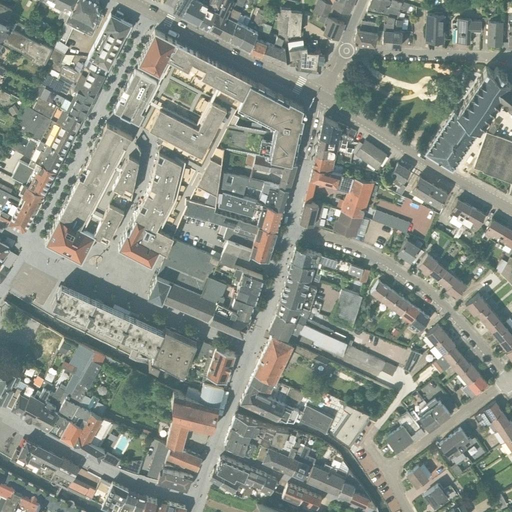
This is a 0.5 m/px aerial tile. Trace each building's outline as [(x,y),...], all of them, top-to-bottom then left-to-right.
[(60,4),(70,9),(74,0),(40,0),(41,0),(47,4),(48,0),(52,0),(55,1),(53,6),(58,9),(60,4)] [(74,0),(70,9),(65,20),(91,33),(97,23),(98,24),(103,14),(97,11),(100,4),(101,4),(99,0),(74,0)] [(178,0),(174,9),(180,12),(188,0),(178,0)] [(188,0),(180,12),(186,15),(191,18),(200,0),(188,0)] [(208,0),(200,0),(191,18),(198,22),(199,21),(203,12),(205,7),(208,0)] [(198,22),(200,23),(209,27),(216,12),(217,10),(221,0),(208,0),(205,7),(203,12),(199,21),(198,22)] [(209,27),(219,32),(227,15),(233,0),(223,0),(219,11),(217,10),(216,12),(209,27)] [(219,32),(229,37),(237,20),(237,19),(241,10),(245,0),(236,0),(233,7),(229,16),(227,15),(219,32)] [(315,0),(315,4),(316,4),(332,11),(334,6),(349,11),(353,0),(326,0),(326,1),(324,0),(315,0)] [(369,0),(369,2),(366,10),(377,13),(380,14),(381,13),(394,16),(398,17),(400,12),(397,11),(399,8),(407,11),(410,4),(403,1),(401,1),(398,0),(369,0)] [(0,2),(0,20),(6,23),(9,17),(13,10),(0,2)] [(330,17),(332,11),(316,4),(313,10),(321,14),(319,21),(327,24),(324,31),(338,37),(344,22),(330,17)] [(288,15),(288,33),(300,33),(301,11),(291,10),(291,8),(281,7),(280,13),(279,13),(279,14),(288,15)] [(261,21),(263,15),(265,11),(260,9),(258,12),(257,12),(253,22),(249,20),(247,26),(239,43),(249,48),(255,36),(257,30),(260,24),(261,21)] [(98,35),(88,56),(99,62),(108,67),(114,55),(115,54),(114,54),(116,50),(117,50),(118,46),(119,45),(121,41),(123,37),(125,33),(126,32),(131,23),(123,19),(120,17),(121,15),(117,13),(115,16),(111,13),(110,12),(98,35)] [(381,45),(391,46),(393,29),(393,24),(394,16),(381,13),(380,14),(379,19),(386,20),(386,22),(384,22),(381,45)] [(260,55),(261,55),(287,66),(285,48),(288,48),(288,41),(288,33),(288,15),(279,14),(278,35),(269,32),(268,31),(260,55)] [(237,20),(229,37),(239,43),(247,26),(249,20),(250,18),(244,15),(242,22),(237,20)] [(427,15),(426,27),(426,44),(445,44),(446,16),(427,15)] [(398,17),(394,16),(393,24),(393,29),(391,46),(400,46),(402,19),(398,17)] [(0,43),(4,45),(43,66),(44,65),(43,64),(52,46),(40,40),(44,32),(29,24),(27,27),(9,17),(6,23),(0,20),(0,43)] [(481,31),(481,20),(471,20),(471,18),(457,17),(456,39),(456,41),(470,42),(470,30),(481,31)] [(356,28),(354,39),(355,41),(356,42),(374,44),(376,39),(378,30),(378,23),(362,20),(361,20),(359,29),(356,28)] [(272,25),(266,23),(261,21),(260,24),(257,30),(255,36),(249,48),(248,51),(260,55),(268,31),(269,32),(272,25)] [(488,22),(487,46),(502,47),(503,23),(488,22)] [(154,29),(45,240),(81,259),(124,281),(138,255),(152,263),(159,247),(166,251),(183,212),(187,202),(185,202),(186,196),(216,204),(224,147),(269,157),(275,133),(275,132),(235,125),(237,119),(232,116),(238,104),(251,80),(154,29)] [(302,33),(300,33),(288,33),(288,41),(288,48),(289,48),(290,59),(290,64),(295,65),(297,58),(298,58),(297,53),(306,53),(305,47),(302,48),(301,44),(303,43),(303,41),(303,38),(302,33)] [(56,38),(53,47),(65,53),(69,46),(56,38)] [(297,67),(311,69),(312,53),(312,50),(310,50),(310,43),(303,43),(301,44),(302,48),(305,47),(306,53),(297,53),(298,58),(297,58),(295,65),(297,67)] [(96,91),(104,74),(83,63),(78,72),(61,63),(66,54),(65,53),(53,47),(52,46),(43,64),(44,65),(45,65),(96,91)] [(323,61),(324,56),(324,54),(320,53),(321,49),(315,50),(312,50),(312,53),(311,69),(318,70),(320,69),(321,61),(323,61)] [(41,65),(34,62),(32,67),(39,70),(41,65)] [(82,118),(96,91),(45,65),(32,91),(40,95),(39,96),(82,118)] [(487,67),(485,66),(483,69),(485,71),(457,111),(454,109),(451,112),(478,130),(497,102),(507,110),(510,106),(502,96),(511,84),(504,78),(507,74),(497,67),(493,71),(487,67)] [(253,81),(251,80),(238,104),(278,123),(275,132),(272,145),(269,157),(294,162),(304,116),(301,115),(303,106),(289,99),(289,100),(283,97),(283,96),(278,93),(277,94),(263,87),(264,86),(259,83),(258,84),(252,81),(253,81)] [(511,106),(511,84),(502,96),(510,106),(511,106)] [(0,96),(7,99),(10,94),(0,88),(0,96)] [(32,109),(75,131),(82,118),(39,96),(33,108),(32,109)] [(31,135),(64,152),(75,131),(32,109),(33,108),(25,104),(15,127),(24,131),(31,135)] [(15,105),(8,109),(13,116),(19,111),(15,105)] [(425,151),(452,167),(478,130),(451,112),(425,151)] [(356,131),(324,115),(319,134),(348,140),(348,141),(353,142),(354,139),(353,139),(356,131)] [(493,133),(499,124),(495,121),(488,130),(493,133)] [(511,141),(496,135),(486,132),(473,166),(511,181),(511,183),(509,191),(511,192),(511,141)] [(338,149),(345,152),(346,149),(348,141),(348,140),(319,134),(317,145),(335,149),(335,148),(336,149),(338,149)] [(37,161),(55,170),(64,152),(31,135),(26,146),(9,138),(6,145),(37,161)] [(374,170),(375,167),(377,168),(386,154),(365,139),(355,154),(368,163),(367,165),(374,170)] [(317,145),(313,166),(338,172),(341,173),(343,168),(333,165),(334,159),(341,160),(343,154),(345,154),(347,155),(347,152),(345,152),(338,149),(336,149),(335,148),(335,149),(317,145)] [(247,157),(246,163),(282,172),(278,185),(289,188),(296,162),(294,162),(269,157),(247,152),(246,156),(247,157)] [(37,161),(34,168),(20,161),(12,177),(23,183),(25,184),(25,185),(43,194),(55,170),(37,161)] [(397,162),(388,178),(395,182),(395,184),(399,186),(395,192),(401,195),(406,187),(401,184),(409,169),(397,162)] [(338,172),(313,166),(309,179),(315,181),(335,186),(338,172)] [(218,189),(283,208),(289,188),(278,185),(264,181),(249,178),(249,177),(232,172),(232,173),(228,172),(220,170),(218,189)] [(341,173),(338,172),(335,186),(348,189),(352,176),(345,174),(341,173)] [(420,175),(419,175),(411,188),(425,196),(433,183),(420,175)] [(348,189),(345,198),(366,204),(370,192),(374,181),(352,176),(348,189)] [(22,229),(25,228),(36,207),(20,198),(10,194),(12,189),(0,183),(0,217),(8,222),(22,229)] [(21,195),(20,198),(36,207),(43,194),(25,185),(25,184),(23,183),(20,191),(19,194),(21,195)] [(439,204),(447,191),(446,191),(433,183),(425,196),(439,204)] [(277,228),(283,208),(218,189),(216,201),(219,202),(218,205),(252,215),(250,220),(277,228)] [(187,202),(183,212),(206,219),(206,218),(222,223),(228,225),(224,235),(223,238),(227,239),(221,253),(219,258),(216,268),(224,272),(229,274),(230,271),(233,265),(238,254),(249,257),(250,253),(268,258),(277,228),(250,220),(250,221),(242,219),(242,218),(214,210),(216,204),(186,196),(185,202),(187,202)] [(345,198),(341,210),(361,216),(365,206),(366,206),(366,204),(345,198)] [(463,220),(471,206),(457,198),(452,210),(458,214),(457,216),(463,220)] [(304,200),(299,220),(318,225),(320,218),(324,205),(310,202),(304,200)] [(484,213),(471,206),(463,220),(470,224),(471,221),(478,225),(484,213)] [(361,216),(341,210),(340,210),(337,219),(335,219),(333,229),(339,231),(355,235),(357,225),(358,226),(361,216)] [(411,223),(375,210),(372,220),(373,220),(382,223),(407,234),(411,223)] [(505,226),(492,218),(485,229),(493,234),(491,236),(497,240),(505,226)] [(460,225),(459,225),(452,221),(450,225),(451,229),(453,230),(450,235),(453,237),(459,226),(460,226),(460,225)] [(460,226),(459,226),(456,232),(453,237),(457,240),(463,228),(460,226)] [(511,229),(505,226),(497,240),(504,244),(505,241),(511,245),(511,244),(511,229)] [(226,282),(221,279),(212,276),(215,268),(219,258),(215,256),(209,253),(179,241),(172,238),(166,251),(165,255),(164,254),(163,257),(164,258),(163,262),(162,261),(161,264),(162,264),(160,269),(159,269),(160,270),(158,274),(156,274),(155,275),(157,276),(155,280),(154,280),(153,282),(154,282),(152,286),(151,286),(150,288),(152,288),(150,292),(149,292),(148,294),(150,295),(159,299),(161,300),(208,320),(217,299),(218,299),(225,283),(226,283),(226,282)] [(405,258),(410,261),(421,244),(415,241),(414,243),(406,238),(398,251),(406,256),(405,258)] [(0,260),(9,249),(8,245),(0,240),(0,260)] [(334,267),(337,259),(295,245),(288,270),(309,277),(310,277),(310,278),(319,281),(321,274),(317,273),(318,268),(320,268),(321,263),(334,267)] [(437,260),(440,257),(434,251),(431,255),(427,252),(417,265),(427,273),(428,271),(437,260)] [(511,257),(510,257),(507,262),(500,273),(511,283),(511,272),(511,270),(511,257)] [(500,273),(507,262),(501,258),(495,269),(500,273)] [(437,260),(428,271),(438,279),(447,268),(437,260)] [(360,276),(363,267),(351,263),(348,272),(360,276)] [(233,265),(230,271),(237,273),(235,277),(239,279),(259,286),(262,275),(243,268),(242,268),(233,265)] [(447,268),(438,279),(447,287),(456,276),(447,268)] [(280,297),(310,309),(317,288),(308,284),(310,278),(310,279),(310,278),(310,277),(309,277),(288,270),(280,297)] [(445,289),(456,297),(466,284),(456,276),(447,287),(445,289)] [(259,286),(239,279),(235,277),(233,277),(231,284),(237,286),(247,289),(244,298),(254,301),(259,286)] [(370,291),(380,298),(388,286),(378,279),(370,291)] [(156,327),(157,324),(138,316),(131,312),(129,315),(61,283),(52,304),(59,307),(57,312),(132,348),(135,342),(154,351),(164,330),(163,330),(156,327)] [(231,285),(226,283),(225,283),(218,299),(218,300),(232,306),(237,308),(236,311),(249,316),(250,313),(254,301),(244,298),(247,289),(237,286),(231,284),(231,285)] [(390,305),(399,294),(388,286),(380,298),(390,305)] [(331,318),(352,326),(362,295),(341,288),(331,318)] [(478,293),(465,304),(474,314),(476,312),(487,303),(478,293)] [(390,305),(401,313),(409,301),(399,294),(390,305)] [(315,311),(310,309),(280,297),(276,309),(277,310),(303,323),(318,329),(320,325),(311,320),(315,311)] [(218,300),(218,299),(217,299),(208,320),(242,334),(243,332),(249,316),(236,311),(237,308),(232,306),(218,300)] [(401,313),(411,320),(419,309),(409,301),(401,313)] [(476,312),(484,321),(495,313),(487,303),(476,312)] [(422,328),(429,317),(419,309),(411,320),(422,328)] [(295,340),(299,331),(303,323),(277,310),(268,328),(272,330),(271,333),(284,339),(284,338),(286,336),(295,340)] [(495,313),(484,321),(492,331),(502,322),(495,313)] [(502,322),(492,331),(500,340),(510,331),(511,332),(511,330),(511,322),(508,318),(503,322),(502,322)] [(342,356),(343,353),(347,343),(347,342),(323,332),(318,329),(303,323),(299,331),(300,332),(300,333),(314,340),(313,343),(342,356)] [(426,333),(434,343),(446,333),(438,323),(426,333)] [(157,359),(160,361),(184,371),(185,369),(186,369),(192,353),(197,339),(174,329),(173,330),(165,327),(164,330),(154,351),(154,352),(151,359),(151,358),(148,364),(157,368),(159,362),(156,361),(157,359)] [(508,350),(511,346),(511,333),(511,332),(510,331),(500,340),(508,350)] [(293,342),(284,338),(284,339),(271,333),(254,370),(275,380),(293,342)] [(434,343),(442,353),(453,344),(454,344),(455,344),(446,333),(434,343)] [(208,359),(213,345),(197,339),(192,353),(208,359)] [(64,341),(60,348),(67,352),(71,344),(64,341)] [(381,371),(381,370),(386,362),(347,343),(343,353),(381,371)] [(453,344),(442,353),(435,359),(444,369),(451,363),(461,354),(454,344),(453,344)] [(60,435),(84,394),(101,363),(105,357),(78,345),(69,362),(77,366),(73,372),(74,373),(67,386),(64,390),(44,425),(48,428),(60,435)] [(204,381),(223,386),(235,352),(216,345),(216,346),(213,345),(208,359),(206,367),(203,373),(204,373),(202,380),(204,381)] [(404,367),(414,371),(422,352),(412,348),(404,367)] [(325,367),(329,359),(318,354),(314,362),(325,367)] [(461,354),(451,363),(458,372),(469,363),(461,354)] [(77,366),(69,362),(64,360),(61,366),(73,372),(77,366)] [(386,361),(386,362),(381,370),(392,376),(397,367),(386,361)] [(467,382),(479,373),(470,362),(469,363),(458,372),(467,382)] [(53,364),(51,371),(57,373),(59,366),(53,364)] [(0,366),(0,401),(1,402),(5,404),(6,405),(6,404),(18,380),(20,376),(17,374),(0,366)] [(249,380),(269,390),(270,390),(271,388),(277,390),(280,383),(275,380),(254,370),(249,380)] [(462,386),(471,396),(487,383),(479,373),(467,382),(462,386)] [(33,383),(35,384),(39,386),(41,382),(43,377),(37,374),(34,381),(33,383)] [(20,413),(33,387),(28,384),(27,384),(18,380),(6,404),(11,407),(11,408),(20,413)] [(44,384),(41,382),(39,386),(35,384),(33,387),(20,413),(32,419),(38,408),(40,409),(50,390),(49,390),(53,383),(46,380),(44,384)] [(249,380),(240,400),(240,401),(277,418),(293,420),(298,409),(293,407),(295,402),(299,404),(304,393),(290,386),(285,398),(287,399),(285,403),(267,394),(269,390),(249,380)] [(223,386),(204,381),(203,382),(201,388),(201,390),(201,392),(200,391),(198,397),(185,394),(174,391),(171,402),(173,418),(188,423),(212,428),(223,386)] [(306,394),(317,399),(320,394),(322,394),(323,391),(310,384),(306,394)] [(54,392),(50,390),(40,409),(38,408),(32,419),(35,421),(44,425),(64,390),(59,387),(58,386),(54,392)] [(91,398),(84,394),(60,435),(73,443),(91,410),(102,416),(107,406),(98,401),(99,399),(93,395),(91,398)] [(435,397),(427,404),(440,421),(450,414),(439,400),(438,401),(435,397)] [(484,408),(474,415),(478,421),(484,417),(487,422),(491,419),(502,411),(495,400),(484,408)] [(343,406),(349,411),(334,431),(348,442),(369,411),(346,401),(343,406)] [(417,413),(429,429),(440,421),(427,404),(421,408),(422,410),(417,413)] [(303,411),(298,409),(293,420),(299,421),(320,429),(325,432),(333,417),(306,405),(303,411)] [(105,449),(92,441),(89,439),(99,421),(110,427),(113,422),(102,416),(91,410),(73,443),(83,449),(84,450),(84,449),(86,451),(88,452),(89,453),(99,458),(105,449)] [(410,433),(419,426),(407,411),(397,418),(402,424),(386,435),(396,448),(398,447),(406,442),(405,441),(412,436),(410,433)] [(502,411),(491,419),(497,429),(509,421),(502,411)] [(266,428),(267,424),(236,413),(235,413),(231,424),(258,435),(258,436),(258,439),(259,439),(260,440),(260,439),(261,439),(265,428),(266,428)] [(174,445),(175,446),(181,448),(188,423),(173,418),(172,418),(165,443),(171,445),(174,445)] [(497,429),(506,442),(511,437),(511,423),(510,420),(509,421),(497,429)] [(231,424),(227,433),(257,444),(259,439),(258,439),(258,436),(258,435),(231,424)] [(263,446),(258,458),(272,464),(281,444),(284,438),(284,439),(287,433),(288,429),(276,427),(267,424),(266,428),(265,428),(261,439),(260,439),(260,440),(262,440),(260,444),(263,446)] [(460,427),(450,434),(461,449),(466,445),(464,443),(469,439),(460,427)] [(227,433),(224,441),(224,442),(224,443),(225,444),(226,445),(252,456),(257,444),(227,433)] [(281,444),(272,464),(282,469),(296,436),(291,434),(288,440),(284,439),(284,438),(281,444)] [(450,434),(440,442),(449,454),(454,450),(456,453),(461,449),(450,434)] [(282,469),(292,473),(300,454),(295,451),(297,448),(300,442),(302,438),(296,436),(282,469)] [(11,459),(23,466),(26,459),(27,459),(35,443),(26,439),(20,451),(16,449),(11,459)] [(50,480),(62,457),(35,443),(27,459),(36,464),(32,471),(50,480)] [(154,454),(147,477),(157,479),(160,470),(162,470),(164,463),(171,465),(175,446),(174,445),(171,445),(166,458),(154,454)] [(300,454),(292,473),(306,479),(312,465),(309,464),(305,462),(311,448),(304,445),(300,454)] [(171,465),(174,466),(175,462),(184,466),(185,463),(197,468),(202,456),(181,448),(175,446),(171,465)] [(220,456),(215,468),(234,478),(235,477),(243,481),(249,466),(222,455),(220,456)] [(62,457),(50,480),(62,486),(67,488),(79,466),(62,457)] [(306,479),(322,486),(331,466),(325,463),(324,466),(314,462),(312,466),(312,465),(306,479)] [(157,479),(157,480),(169,483),(169,484),(175,486),(175,485),(187,489),(193,475),(164,467),(164,466),(173,468),(174,466),(171,465),(164,463),(162,470),(160,470),(157,479)] [(462,472),(456,463),(450,467),(457,476),(462,472)] [(427,477),(418,464),(407,473),(409,471),(413,477),(411,478),(417,485),(427,477)] [(209,477),(211,478),(213,480),(234,492),(238,485),(246,490),(242,496),(246,499),(253,488),(258,490),(259,486),(260,486),(266,474),(249,466),(243,481),(235,477),(234,478),(215,468),(214,467),(209,477)] [(331,466),(322,486),(338,493),(343,480),(345,476),(336,472),(337,469),(331,466)] [(338,493),(348,497),(356,479),(348,468),(345,476),(343,480),(338,493)] [(272,490),(277,478),(266,474),(260,486),(259,488),(260,488),(261,488),(267,491),(265,494),(269,496),(272,490)] [(376,508),(375,507),(369,496),(365,491),(356,479),(348,497),(376,509),(376,508)] [(112,481),(107,490),(106,492),(107,493),(102,505),(115,511),(117,511),(128,489),(112,481)] [(287,482),(282,494),(272,490),(269,496),(285,506),(289,498),(290,498),(286,506),(294,510),(299,500),(304,489),(287,482)] [(430,499),(434,506),(447,498),(438,484),(423,494),(428,501),(430,499)] [(0,501),(1,502),(10,507),(15,497),(0,489),(0,501)] [(138,493),(128,489),(117,511),(124,511),(128,506),(132,507),(138,493)] [(299,500),(309,505),(307,509),(313,511),(321,496),(304,489),(299,500)] [(141,511),(147,496),(138,493),(132,507),(133,508),(133,507),(136,508),(136,510),(132,509),(130,511),(141,511)] [(152,511),(157,499),(147,496),(141,511),(152,511)] [(10,507),(1,502),(0,504),(0,511),(19,511),(24,501),(15,497),(10,507)] [(162,511),(163,509),(167,501),(157,499),(152,511),(162,511)] [(38,511),(40,510),(37,509),(38,507),(24,501),(19,511),(38,511)] [(163,509),(162,511),(173,511),(176,504),(167,501),(163,509)] [(283,511),(255,502),(255,504),(264,507),(262,511),(261,511),(283,511)]
